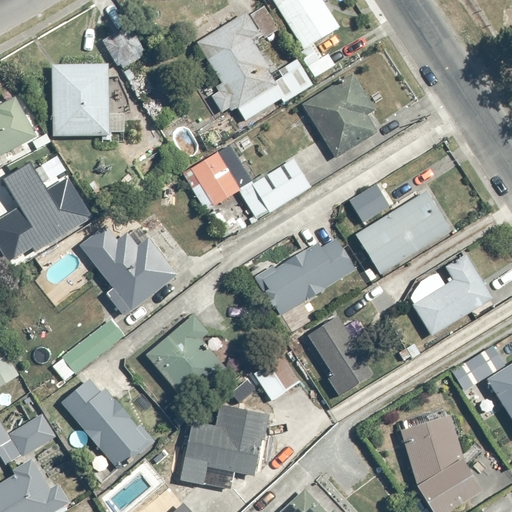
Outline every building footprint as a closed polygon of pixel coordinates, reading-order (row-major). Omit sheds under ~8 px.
[(275,0),(307,49),(342,27),(324,0),(275,0)] [(285,104),(315,85),(311,80),(337,64),(330,52),(304,68),(298,59),(276,73),(254,39),(262,34),(248,11),(199,42),(226,85),(211,94),(223,113),(237,104),(247,120),(282,99),(285,104)] [(109,114),(110,65),(56,63),(54,135),(125,136),(125,114),(109,114)] [(335,158),(383,131),(373,113),(378,110),(357,74),(304,104),(335,158)] [(0,157),(37,135),(15,98),(0,106),(0,157)] [(254,180),(232,143),(192,168),(215,207),(239,192),(257,220),(325,178),(307,148),(254,180)] [(379,185),(349,204),(361,224),(391,206),(379,185)] [(455,229),(429,187),(356,233),(381,274),(455,229)] [(0,220),(9,215),(0,200),(0,220)] [(120,241),(108,225),(82,245),(114,287),(107,293),(125,316),(178,274),(140,225),(120,241)] [(358,269),(336,233),(262,277),(283,314),(358,269)] [(495,299),(469,253),(448,265),(456,280),(447,285),(439,271),(406,290),(432,335),(495,299)] [(188,404),(229,371),(205,339),(212,334),(195,313),(147,352),(188,404)] [(343,315),(309,336),(345,395),(379,374),(343,315)] [(103,326),(100,322),(50,361),(65,381),(126,333),(114,318),(103,326)] [(511,364),(509,367),(495,345),(451,373),(465,395),(489,379),(511,416),(511,364)] [(5,347),(0,349),(0,389),(21,378),(5,347)] [(298,382),(277,354),(252,373),(273,401),(298,382)] [(102,393),(90,378),(63,402),(118,468),(153,438),(124,403),(122,405),(107,389),(102,393)] [(270,414),(228,405),(223,428),(193,422),(181,478),(232,489),(236,471),(256,476),(270,414)] [(474,511),(494,499),(467,456),(455,411),(403,429),(417,483),(435,511),(450,511),(467,501),(474,511)] [(0,456),(6,466),(24,455),(56,437),(42,414),(11,433),(9,434),(0,419),(0,456)] [(53,490),(35,458),(15,470),(18,475),(0,485),(0,511),(61,511),(73,506),(61,486),(53,490)] [(331,511),(329,511),(308,489),(283,511),(336,511),(334,510),(331,511)] [(223,511),(209,497),(193,511),(223,511)]
